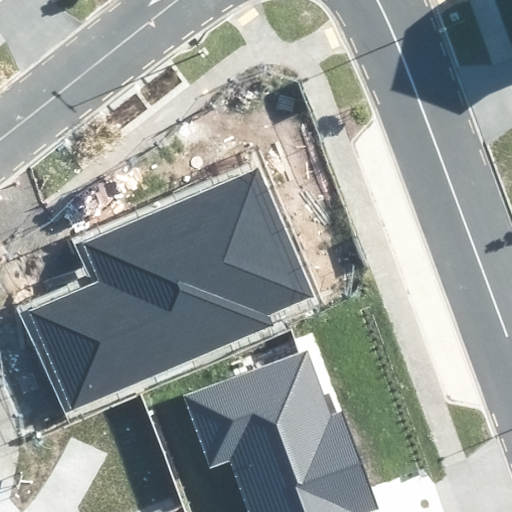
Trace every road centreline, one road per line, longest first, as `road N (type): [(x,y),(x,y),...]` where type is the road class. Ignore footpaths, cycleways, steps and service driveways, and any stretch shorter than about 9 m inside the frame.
road 1 (residential): [(511,350),(375,0)]
road 2 (residential): [(200,0),(0,162)]
